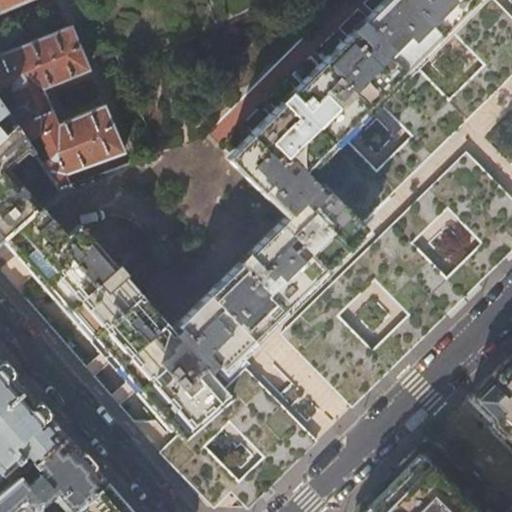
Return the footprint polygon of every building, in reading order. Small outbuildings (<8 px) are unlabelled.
[(0,0),(0,10),(24,0),(0,0)] [(88,0),(116,66),(273,0),(88,0)] [(395,0),(265,134),(356,226),(511,75),(511,17),(494,0),(395,0)] [(105,104),(59,123),(57,122),(43,87),(89,68),(71,25),(0,54),(0,82),(1,82),(4,84),(13,106),(3,111),(12,123),(26,144),(38,136),(41,139),(52,156),(41,164),(57,188),(70,184),(66,173),(124,150),(105,104)] [(0,238),(1,237),(37,205),(4,167),(24,150),(28,154),(31,152),(26,144),(12,123),(5,130),(0,124),(0,113),(3,111),(0,106),(0,238)] [(209,371),(356,226),(265,134),(236,161),(296,221),(177,339),(123,278),(127,274),(118,265),(114,268),(76,225),(65,234),(40,205),(37,205),(1,237),(2,239),(10,232),(13,234),(184,428),(184,430),(160,452),(165,457),(198,491),(213,506),(230,490),(246,507),(248,507),(253,502),(296,459),(314,441),(246,370),(226,389),(209,371)] [(511,246),(511,201),(511,199),(507,198),(465,155),(281,335),(351,406),(358,398),(407,350),(463,295),(510,249),(511,246)] [(72,188),(70,184),(57,188),(50,195),(53,197),(71,190),(72,188)] [(511,354),(502,364),(467,399),(496,427),(511,443),(511,354)] [(33,464),(65,437),(22,387),(0,362),(0,473),(2,475),(26,454),(33,464)] [(86,460),(65,437),(33,464),(36,468),(38,467),(42,472),(30,483),(26,487),(17,478),(0,492),(0,511),(35,511),(39,510),(40,506),(51,497),(64,511),(70,511),(106,483),(86,460)] [(504,511),(506,510),(480,484),(477,481),(471,486),(427,441),(392,475),(354,511),(504,511)] [(131,511),(106,483),(70,511),(131,511)]
